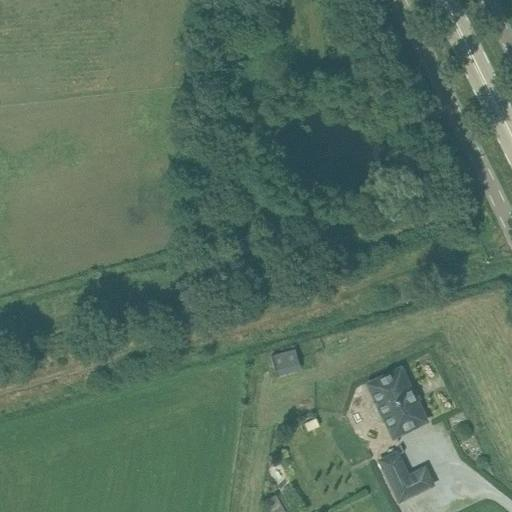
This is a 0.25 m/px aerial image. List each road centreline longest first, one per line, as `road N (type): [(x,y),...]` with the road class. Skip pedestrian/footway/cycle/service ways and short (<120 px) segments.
road 1 (unclassified): [(511,227),(400,0)]
road 2 (primary): [(511,142),(443,0)]
